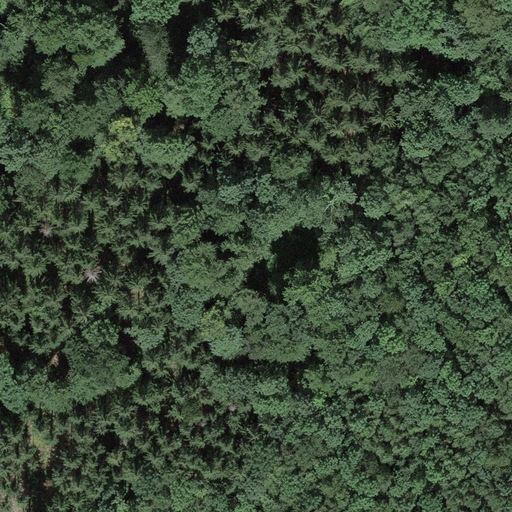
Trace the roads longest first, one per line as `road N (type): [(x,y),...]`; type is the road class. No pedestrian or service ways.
road 1 (track): [(453,0),(374,158),(319,293),(263,511)]
road 2 (track): [(412,511),(349,392),(319,293)]
